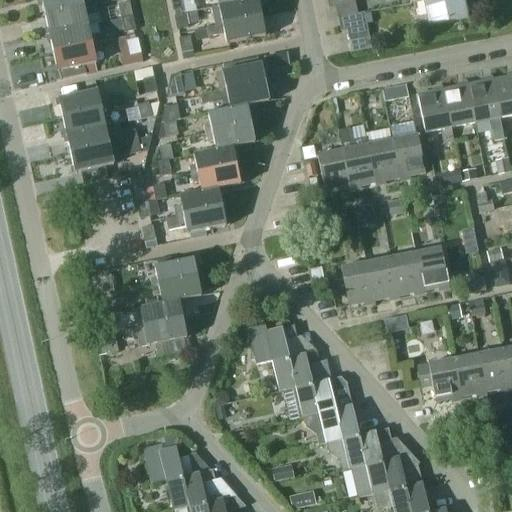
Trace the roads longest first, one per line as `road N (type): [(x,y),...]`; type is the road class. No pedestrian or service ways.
road 1 (unclassified): [(78,439),(0,83)]
road 2 (residential): [(476,508),(242,251)]
road 3 (primary): [(53,511),(0,265)]
road 4 (residential): [(318,86),(511,50)]
road 5 (residential): [(242,251),(299,97),(318,86)]
road 6 (residential): [(176,417),(242,251)]
road 7 (residential): [(262,511),(176,417)]
